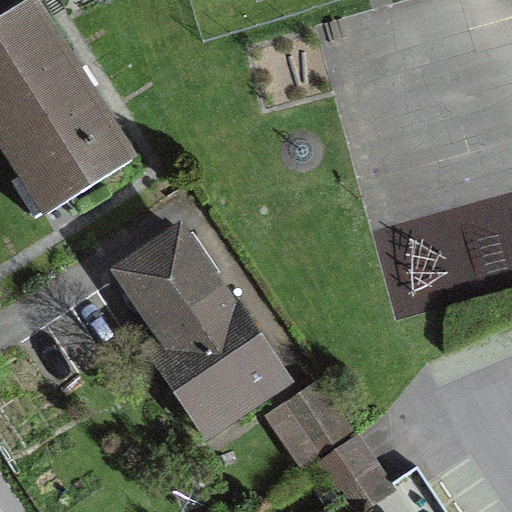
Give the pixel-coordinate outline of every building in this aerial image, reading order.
[(135,162),(30,4),(0,24),(0,162),(41,224),(135,162)] [(286,392),(177,238),(100,293),(154,369),(141,378),(195,456),(286,392)] [(511,284),(444,298),(457,363),(511,351),(511,284)] [(342,430),(317,390),(293,404),(318,445),(342,430)] [(388,489),(365,456),(339,475),(363,507),(388,489)]
